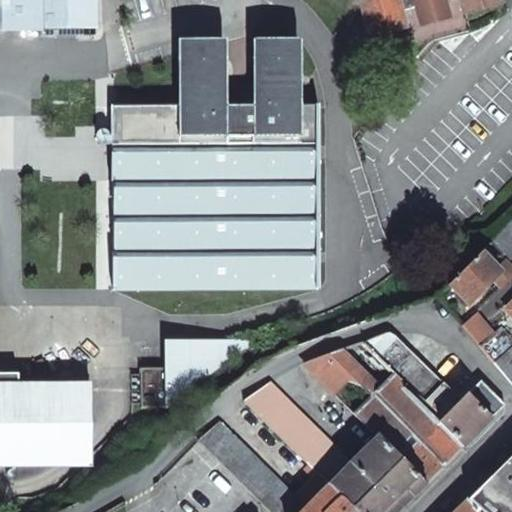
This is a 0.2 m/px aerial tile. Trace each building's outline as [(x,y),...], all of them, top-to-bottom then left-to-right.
[(0,0),(0,464),(90,463),(90,385),(18,385),(18,373),(0,373),(0,247),(12,247),(12,245),(19,244),(19,247),(45,247),(44,185),(19,186),(19,188),(11,189),(11,186),(0,185),(0,29),(95,29),(94,0),(0,0)] [(359,0),(370,38),(406,28),(400,10),(414,6),(435,0),(460,0),(463,12),(499,3),(498,0),(359,0)] [(445,0),(435,0),(414,6),(419,26),(450,18),(445,0)] [(112,290),(317,289),(317,105),(300,106),(300,42),(252,42),(252,106),(225,106),(225,42),(177,43),(177,106),(111,106),(112,290)] [(511,258),(511,218),(489,243),(507,260),(509,262),(511,258)] [(511,265),(509,262),(507,260),(498,270),(481,252),(448,284),(468,305),(493,279),(500,287),(511,275),(511,265)] [(511,385),(511,346),(511,347),(497,330),(479,347),(511,385)] [(402,388),(438,423),(452,409),(444,401),(452,393),(393,335),(374,354),(404,385),(402,388)] [(377,438),(425,484),(463,447),(438,423),(402,388),(404,385),(374,354),(361,342),(302,364),(334,396),(348,382),(359,387),(369,396),(352,413),(377,438)] [(167,369),(168,409),(259,344),(190,344),(190,356),(167,356),(167,369)] [(167,369),(140,369),(140,375),(140,409),(168,409),(167,369)] [(466,394),(491,418),(504,405),(480,381),(466,394)] [(322,478),(329,486),(336,479),(351,464),(269,383),(243,400),(278,435),(297,452),(319,475),(322,478)] [(438,423),(463,447),(491,418),(466,394),(457,404),(452,409),(438,423)] [(197,441),(269,511),(302,511),(307,508),(219,421),(197,441)] [(329,486),(354,511),(397,511),(425,484),(377,438),(375,440),(351,464),(336,479),(329,486)] [(511,511),(511,458),(508,458),(466,501),(477,511),(511,511)] [(316,484),(324,491),(329,486),(322,478),(316,484)] [(302,511),(354,511),(329,486),(324,491),(307,508),(302,511)] [(477,511),(466,501),(454,511),(477,511)]
